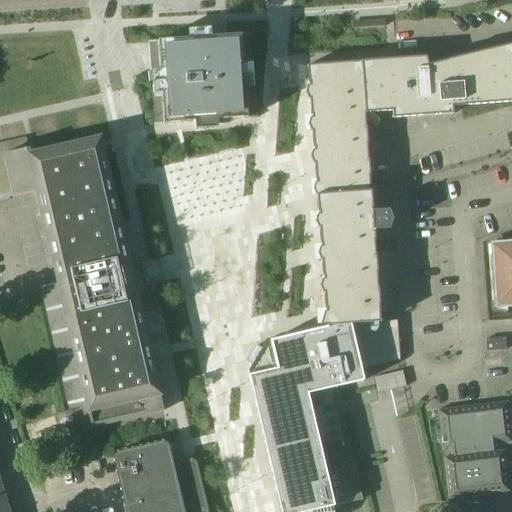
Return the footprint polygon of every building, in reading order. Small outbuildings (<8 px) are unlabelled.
[(251,35),(147,42),(148,44),(150,43),(155,125),(153,125),(154,126),(257,119),(257,117),(255,117),(249,36),(251,36),(251,35)] [(316,216),(315,223),(317,229),(318,229),(326,328),(270,342),(270,343),(265,344),(262,350),(256,347),(246,362),(252,365),(249,372),(250,376),(248,376),(280,511),(333,511),(332,507),(362,500),(335,388),(364,382),(361,371),(400,361),(397,321),(380,322),(373,231),(389,230),(392,220),(388,211),(372,212),(371,209),(372,209),(371,192),(370,192),(364,114),(392,112),(392,120),(453,115),(452,108),(511,103),(511,45),(428,65),(426,58),(307,67),(317,216),(316,216)] [(6,165),(0,166),(25,276),(37,273),(41,289),(49,287),(78,412),(87,410),(91,428),(101,426),(102,429),(104,431),(107,432),(110,432),(176,416),(152,311),(162,309),(129,167),(108,172),(103,148),(96,150),(81,87),(8,104),(19,152),(3,155),(6,165)] [(511,243),(487,245),(492,309),(511,307),(511,243)] [(505,351),(505,339),(486,340),(486,352),(505,351)] [(402,372),(373,379),(375,386),(377,394),(406,387),(402,372)] [(504,454),(511,452),(511,443),(507,402),(437,411),(448,499),(509,491),(504,454)] [(194,511),(184,466),(170,469),(164,445),(117,457),(130,511),(194,511)] [(0,495),(0,511),(9,511),(4,494),(0,495)]
